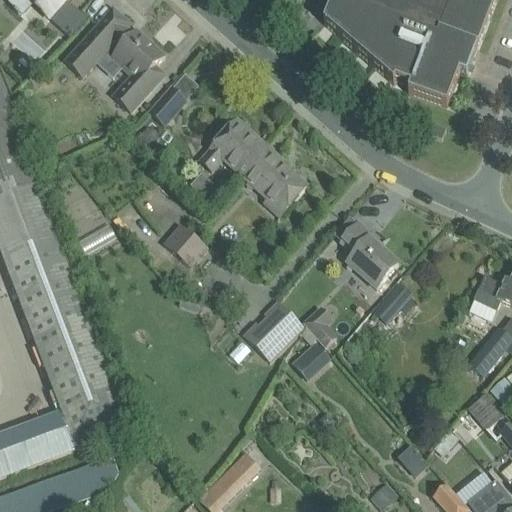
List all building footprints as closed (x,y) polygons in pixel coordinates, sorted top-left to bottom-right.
[(29,0),(27,3),(33,8),(49,22),(68,0),(29,0)] [(467,80),(497,0),(330,0),(334,1),(325,26),(393,87),(394,84),(410,91),(408,97),(446,111),(459,77),(467,80)] [(77,11),(59,31),(69,40),(87,20),(77,11)] [(112,62),(121,51),(133,39),(126,33),(130,28),(113,13),(65,66),(82,81),(105,56),(112,62)] [(133,39),(121,51),(112,62),(132,81),(113,101),(130,116),(153,92),(152,91),(149,94),(141,87),(165,60),(147,43),(145,45),(135,36),(133,39)] [(0,480),(135,429),(37,176),(0,81),(0,254),(61,416),(0,438),(0,480)] [(165,131),(188,105),(172,89),(148,115),(165,131)] [(238,176),(264,148),(237,124),(200,165),(211,175),(222,162),(238,176)] [(446,133),(435,128),(431,139),(442,144),(446,133)] [(284,216),(293,206),(306,191),(282,169),(285,167),(264,148),(238,176),(284,216)] [(201,198),(212,186),(200,176),(190,188),(201,198)] [(196,271),(213,252),(185,228),(168,248),(196,271)] [(377,292),(385,283),(398,268),(374,247),(377,244),(358,228),(341,247),(354,258),(347,265),(377,292)] [(511,283),(511,286),(506,284),(504,289),(485,280),(479,293),(479,294),(475,302),(499,313),(503,305),(511,309),(511,283)] [(387,328),(412,299),(399,288),(371,321),(375,325),(379,321),(387,328)] [(271,365),(304,331),(279,305),(246,339),(271,365)] [(326,352),(338,341),(328,330),(334,325),(321,311),(303,327),(326,352)] [(499,333),(469,370),(483,381),(506,353),(511,357),(511,343),(502,335),(499,333)] [(307,385),(330,364),(314,347),(292,369),(307,385)] [(511,389),(505,381),(490,395),(503,409),(511,401),(511,389)] [(486,396),(469,412),(488,432),(505,417),(486,396)] [(511,426),(500,437),(511,450),(511,466),(500,477),(511,490),(511,426)] [(413,479),(425,469),(410,450),(398,460),(413,479)] [(206,511),(223,511),(261,473),(245,457),(199,504),(206,511)] [(511,511),(511,506),(495,485),(479,498),(469,486),(455,497),(447,489),(446,489),(466,511),(468,511),(466,509),(468,507),(470,511),(471,511),(511,511)] [(139,511),(120,486),(106,509),(108,511),(139,511)] [(443,511),(466,511),(446,489),(433,501),(443,511)]
